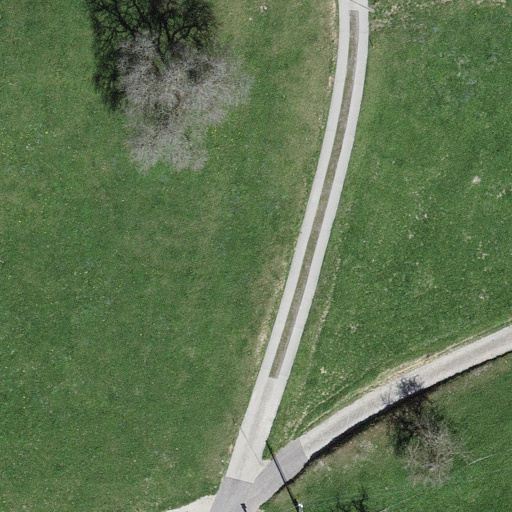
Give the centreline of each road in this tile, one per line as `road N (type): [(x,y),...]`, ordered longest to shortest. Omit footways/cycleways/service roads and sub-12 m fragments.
road 1 (track): [(361,0),(345,146),(229,511)]
road 2 (track): [(511,334),(349,419),(232,511)]
